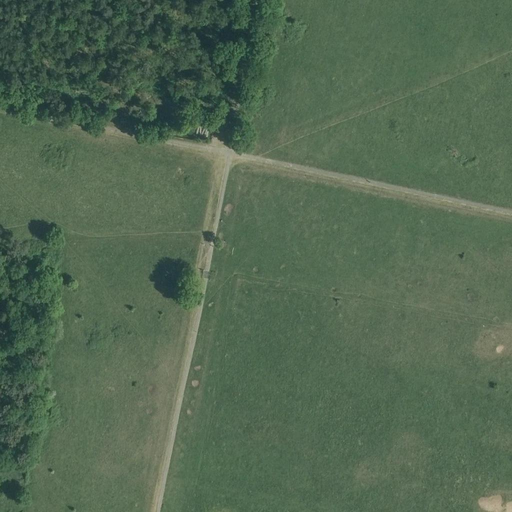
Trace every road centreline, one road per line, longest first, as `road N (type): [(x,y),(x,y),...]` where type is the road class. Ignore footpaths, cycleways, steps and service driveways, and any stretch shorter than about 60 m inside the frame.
road 1 (track): [(0,185),(68,240),(182,390)]
road 2 (track): [(220,150),(249,0)]
